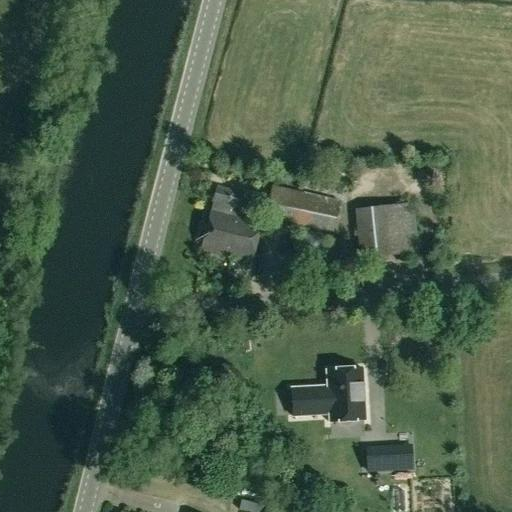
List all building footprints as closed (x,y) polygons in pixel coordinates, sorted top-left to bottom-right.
[(511,172),(511,161),(493,162),(494,173),(511,172)] [(209,209),(198,249),(206,251),(248,263),(259,222),(234,216),(240,193),(215,186),(211,203),(210,209),(209,209)] [(330,231),(338,201),(302,192),(295,222),(330,231)] [(414,251),(409,204),(355,209),(360,257),(414,251)] [(292,417),(328,415),(329,423),(365,421),(362,369),(326,371),(327,390),(318,391),(318,388),(291,389),(292,417)] [(366,472),(412,470),(412,464),(396,464),(396,457),(365,459),(366,472)]
